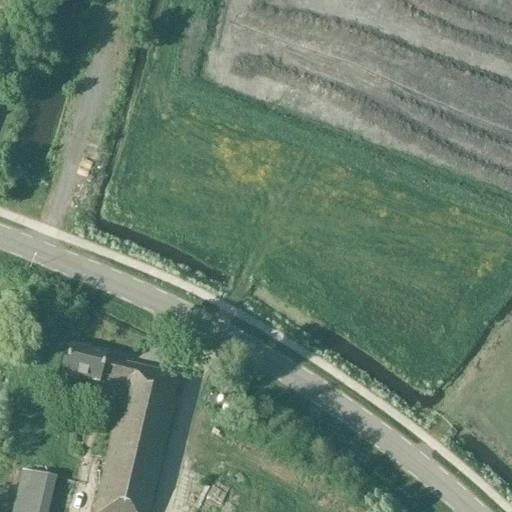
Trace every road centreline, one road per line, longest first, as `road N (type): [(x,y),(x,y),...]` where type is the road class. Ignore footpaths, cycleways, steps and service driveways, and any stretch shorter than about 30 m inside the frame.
road 1 (tertiary): [(467,511),(272,370),(38,256)]
road 2 (unclassified): [(107,0),(38,256)]
